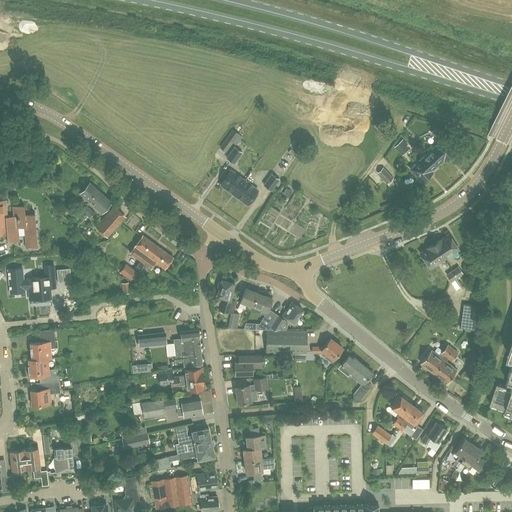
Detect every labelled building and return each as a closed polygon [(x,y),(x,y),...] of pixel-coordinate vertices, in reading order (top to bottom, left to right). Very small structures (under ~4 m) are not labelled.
[(444,134),(437,126),(431,132),(438,140),(444,134)] [(236,145),(243,137),(233,130),(220,147),(226,151),(232,142),(236,145)] [(427,154),(435,163),(442,157),(445,160),(455,150),(444,138),(427,154)] [(409,150),(406,147),(401,141),(394,148),(402,157),(409,150)] [(227,158),(234,163),(242,153),(234,147),(227,158)] [(435,163),(427,154),(411,169),(422,181),(432,171),(429,168),(435,163)] [(377,173),(387,184),(393,178),(383,167),(377,173)] [(234,194),(244,180),(231,170),(221,185),(234,194)] [(271,191),(280,179),(271,173),(263,185),(271,191)] [(244,180),(234,194),(247,204),(258,190),(244,180)] [(102,211),(110,202),(89,183),(81,192),(102,211)] [(27,247),(38,246),(35,214),(25,214),(24,205),(14,206),(15,215),(6,216),(4,200),(0,199),(0,235),(7,235),(7,242),(18,241),(16,228),(26,227),(27,247)] [(87,205),(82,211),(90,218),(95,212),(87,205)] [(97,227),(101,231),(106,236),(123,217),(114,209),(97,227)] [(434,243),(444,258),(458,249),(448,234),(434,243)] [(142,261),(146,256),(155,244),(143,235),(130,252),(142,261)] [(444,258),(434,243),(420,253),(430,268),(444,258)] [(142,261),(151,268),(155,261),(165,268),(173,257),(155,244),(146,256),(142,261)] [(119,272),(126,277),(132,268),(133,269),(126,263),(119,272)] [(49,282),(55,281),(54,264),(45,265),(46,276),(32,278),(23,279),(22,272),(13,273),(15,292),(24,291),(24,288),(33,288),(34,298),(50,297),(49,282)] [(463,274),(458,266),(446,274),(451,282),(452,281),(463,274)] [(70,268),(57,269),(58,282),(71,281),(70,268)] [(133,282),(140,273),(133,269),(132,268),(126,277),(133,282)] [(468,287),(478,290),(483,272),(472,268),(468,287)] [(218,288),(219,288),(217,295),(224,297),(220,311),(228,313),(228,312),(233,313),(233,312),(233,313),(235,301),(231,300),(232,299),(231,299),(234,288),(233,288),(234,283),(222,280),(221,282),(220,281),(218,282),(217,286),(218,288)] [(121,283),(123,294),(130,293),(128,282),(121,283)] [(246,308),(250,310),(252,305),(257,292),(245,288),(240,301),(247,303),(246,308)] [(258,291),(258,292),(257,292),(252,305),(262,309),(261,313),(267,315),(258,329),(268,329),(278,314),(277,313),(277,314),(270,310),(269,311),(267,310),(272,298),(264,295),(265,293),(264,291),(260,290),(258,291)] [(303,309),(292,302),(283,314),(284,315),(282,317),(278,314),(268,329),(286,330),(287,323),(286,321),(288,318),(294,322),(298,315),(301,315),(302,315),(303,314),(303,312),(303,311),(303,309)] [(237,328),(240,314),(233,313),(233,312),(233,313),(230,328),(237,328)] [(462,315),(461,327),(468,328),(469,316),(462,315)] [(469,316),(468,328),(474,329),(476,317),(469,316)] [(198,328),(181,330),(182,337),(174,338),(176,356),(175,356),(176,361),(186,359),(198,358),(202,357),(198,328)] [(51,358),(50,348),(58,348),(57,341),(55,341),(54,329),(39,330),(40,342),(30,343),(31,351),(33,351),(33,359),(28,359),(28,360),(30,360),(51,358)] [(306,355),(307,330),(286,330),(266,329),(266,354),(306,355)] [(167,344),(165,332),(137,335),(139,347),(167,344)] [(330,338),(323,347),(312,347),(312,352),(322,352),(323,351),(327,354),(324,357),(331,362),(342,348),(330,338)] [(421,363),(433,373),(453,348),(448,344),(441,352),(445,355),(442,358),(431,349),(421,363)] [(433,373),(446,383),(457,369),(446,361),(448,358),(452,360),(458,352),(453,348),(433,373)] [(485,359),(484,358),(475,354),(473,360),(483,364),(485,359)] [(363,382),(359,388),(353,395),(353,399),(360,399),(372,385),(365,380),(372,372),(354,356),(352,358),(348,355),(341,364),(338,368),(348,376),(351,372),(363,382)] [(235,374),(252,374),(252,367),(262,367),(262,356),(243,356),(243,362),(235,362),(235,374)] [(42,375),(43,382),(59,381),(59,380),(58,381),(57,368),(49,369),(48,358),(51,358),(30,360),(31,368),(29,368),(30,376),(42,375)] [(203,367),(185,369),(186,375),(174,376),(173,370),(158,372),(160,384),(171,382),(171,386),(187,384),(188,390),(205,388),(203,371),(204,371),(203,367)] [(490,404),(490,405),(505,410),(504,415),(511,417),(511,367),(507,381),(510,382),(508,387),(497,383),(492,397),(490,404)] [(253,399),(252,393),(250,393),(250,391),(256,390),(267,388),(266,377),(254,378),(255,384),(249,385),(249,384),(235,386),(238,403),(251,401),(251,400),(253,399)] [(31,390),(32,405),(50,404),(49,394),(60,393),(59,381),(43,382),(40,382),(40,383),(46,382),(47,389),(31,390)] [(158,397),(156,391),(149,392),(134,395),(135,402),(151,399),(158,397)] [(393,423),(397,427),(413,406),(407,401),(408,399),(403,395),(402,397),(399,395),(391,406),(399,412),(397,416),(398,417),(393,423)] [(201,407),(199,397),(182,399),(181,396),(163,399),(163,398),(141,401),(132,403),(133,413),(143,412),(144,416),(165,412),(165,409),(182,406),(184,416),(202,413),(202,412),(203,411),(202,408),(201,407)] [(418,407),(417,409),(413,406),(397,427),(402,430),(406,423),(412,428),(423,413),(422,412),(423,411),(418,407)] [(436,449),(441,441),(439,440),(442,437),(443,438),(448,431),(446,430),(447,428),(436,421),(428,434),(426,433),(422,440),(436,449)] [(385,443),(391,435),(377,424),(371,433),(385,443)] [(416,439),(423,429),(417,425),(410,436),(416,439)] [(208,427),(192,431),(193,435),(178,438),(179,443),(175,444),(177,454),(213,446),(212,445),(214,445),(213,440),(211,440),(208,427)] [(244,449),(245,460),(260,459),(259,448),(266,447),(264,435),(259,435),(258,428),(250,429),(251,436),(246,437),(248,448),(244,449)] [(81,458),(77,433),(70,433),(71,446),(54,448),(57,472),(74,470),(73,459),(81,458)] [(137,444),(135,435),(122,438),(124,447),(137,444)] [(452,465),(456,468),(473,444),(464,438),(455,451),(460,454),(452,465)] [(478,456),(482,450),(473,444),(456,468),(460,471),(468,460),(472,463),(471,464),(478,468),(483,460),(478,456)] [(155,459),(157,469),(171,466),(169,460),(180,458),(197,454),(198,459),(215,455),(213,446),(155,459)] [(38,447),(23,449),(26,469),(33,468),(34,478),(41,477),(42,485),(49,485),(47,470),(38,471),(38,467),(40,467),(38,447)] [(12,470),(26,469),(23,449),(10,450),(12,470)] [(260,459),(245,460),(246,472),(262,470),(261,469),(275,467),(274,457),(260,459)] [(218,487),(215,471),(197,474),(189,475),(189,476),(190,479),(192,494),(200,493),(200,490),(218,487)] [(261,481),(260,473),(253,474),(254,482),(261,481)] [(13,475),(7,476),(8,491),(15,490),(13,475)] [(187,475),(151,481),(152,485),(149,485),(152,503),(155,503),(155,509),(191,503),(201,502),(202,510),(219,509),(218,496),(209,496),(208,494),(200,494),(200,493),(192,494),(190,479),(189,476),(187,476),(187,475)] [(488,485),(494,489),(501,479),(495,475),(488,485)] [(123,500),(116,501),(117,511),(133,511),(132,501),(136,501),(135,490),(133,489),(125,490),(125,495),(123,498),(123,500)] [(93,511),(107,511),(106,504),(103,504),(101,503),(96,504),(95,506),(92,506),(93,511)]
